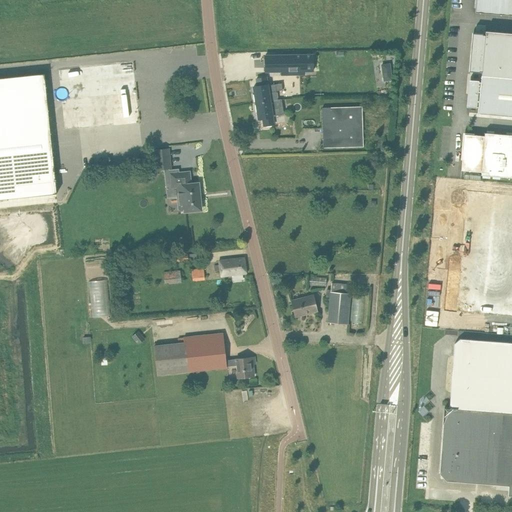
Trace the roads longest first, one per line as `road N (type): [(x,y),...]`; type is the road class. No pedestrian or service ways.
road 1 (residential): [(299,433),(230,159),(207,0)]
road 2 (secondary): [(401,259),(423,0)]
road 3 (secondary): [(401,259),(378,472)]
road 4 (secondary): [(397,470),(401,259)]
road 5 (unknown): [(511,22),(461,20),(449,95),(460,114),(511,120)]
